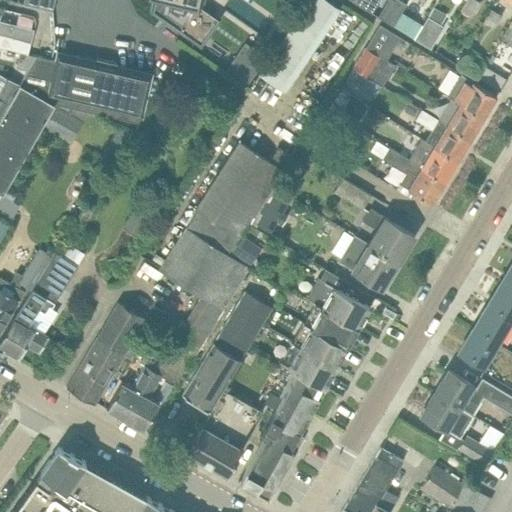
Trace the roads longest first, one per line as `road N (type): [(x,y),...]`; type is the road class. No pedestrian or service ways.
road 1 (residential): [(310,511),(511,177)]
road 2 (tertiary): [(241,511),(47,402)]
